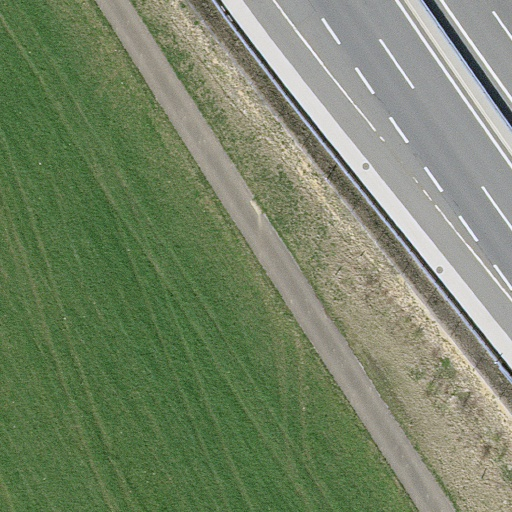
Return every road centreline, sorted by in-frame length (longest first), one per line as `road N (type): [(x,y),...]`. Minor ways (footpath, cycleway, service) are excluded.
road 1 (track): [(94,0),(403,511)]
road 2 (motorway): [(353,0),(511,229)]
